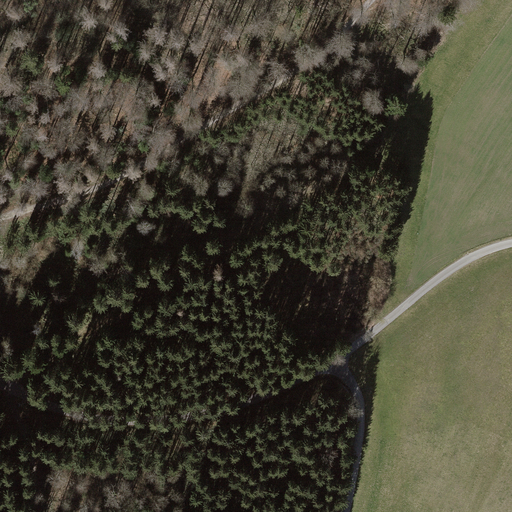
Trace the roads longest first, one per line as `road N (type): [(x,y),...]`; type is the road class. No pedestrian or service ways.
road 1 (unclassified): [(0,382),(101,420),(230,409),(339,358),(442,275),(511,243)]
road 2 (track): [(33,511),(28,431),(5,385),(372,153)]
road 3 (track): [(372,0),(327,50),(173,145),(103,184),(0,218)]
road 4 (track): [(339,358),(362,418),(346,511)]
